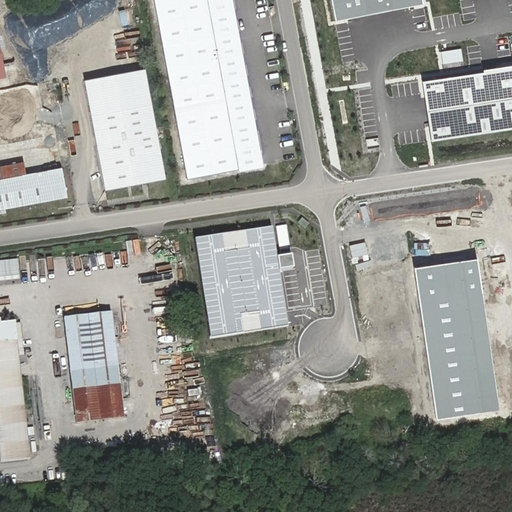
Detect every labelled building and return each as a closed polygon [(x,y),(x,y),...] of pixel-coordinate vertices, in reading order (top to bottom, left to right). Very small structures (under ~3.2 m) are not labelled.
[(233,0),(154,0),(187,180),(263,167),(233,0)] [(423,0),(332,0),(337,21),(424,4),(423,0)] [(511,71),(427,85),(436,144),(511,132),(511,71)] [(138,72),(80,84),(101,190),(159,179),(138,72)] [(59,171),(25,178),(29,206),(64,199),(59,171)] [(0,211),(29,206),(25,178),(0,182),(0,211)] [(302,221),(298,226),(306,232),(310,227),(302,221)] [(287,223),(195,238),(211,338),(291,325),(280,261),(293,259),(287,223)] [(0,254),(0,264),(17,263),(15,253),(0,254)] [(476,258),(412,267),(434,418),(498,409),(476,258)] [(63,312),(70,367),(117,361),(110,306),(63,312)] [(0,319),(0,465),(31,461),(18,358),(24,357),(24,350),(17,350),(13,318),(0,319)] [(117,361),(70,367),(75,415),(122,409),(117,361)]
